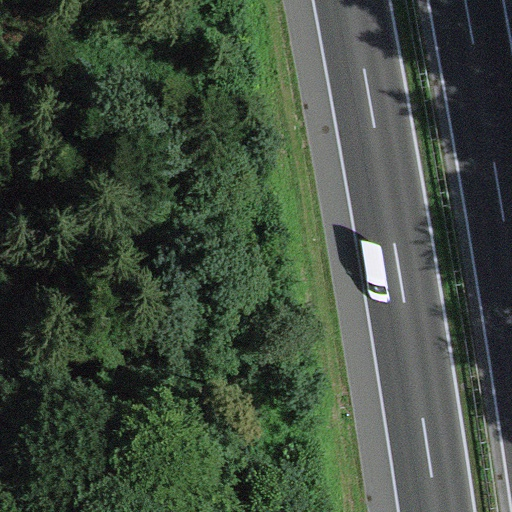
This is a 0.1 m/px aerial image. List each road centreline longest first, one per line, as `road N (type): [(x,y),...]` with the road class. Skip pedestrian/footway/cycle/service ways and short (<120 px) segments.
road 1 (motorway): [(350,0),(430,511)]
road 2 (motorway): [(511,298),(463,0)]
